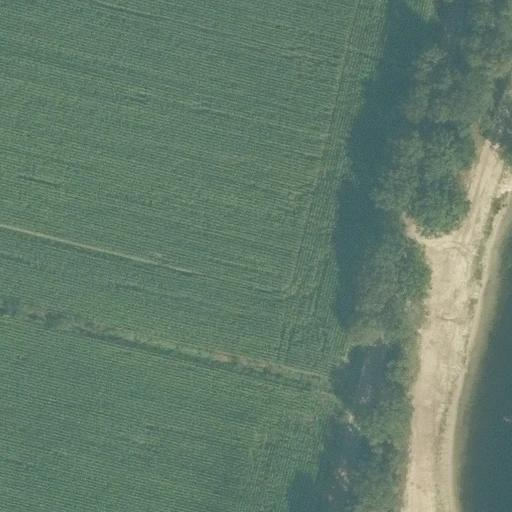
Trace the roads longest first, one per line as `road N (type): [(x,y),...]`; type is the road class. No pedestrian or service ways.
road 1 (track): [(466,0),(337,511)]
road 2 (unknown): [(420,511),(511,48)]
